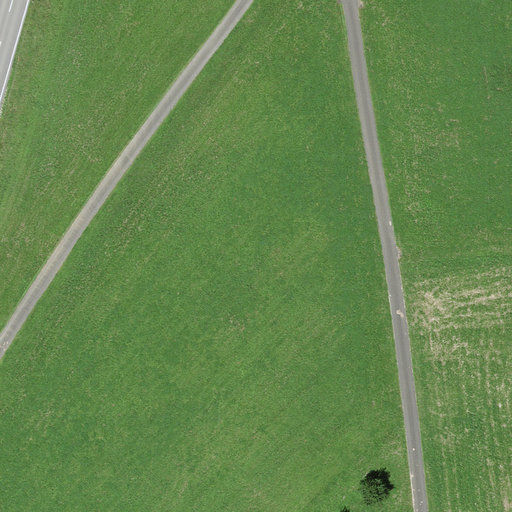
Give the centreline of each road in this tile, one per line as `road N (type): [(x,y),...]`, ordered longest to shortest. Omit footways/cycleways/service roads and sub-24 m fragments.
road 1 (track): [(347,0),(385,227),(419,511)]
road 2 (track): [(248,0),(0,353)]
